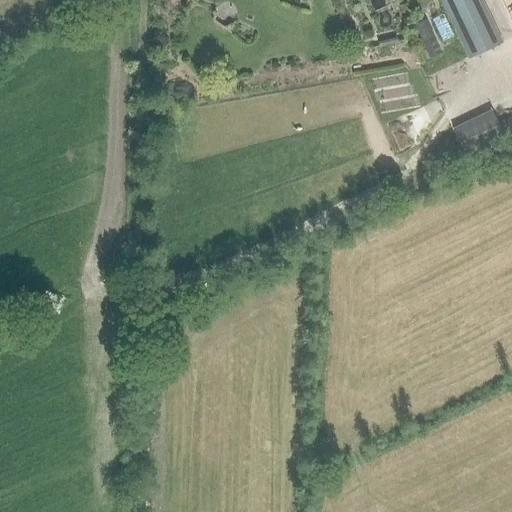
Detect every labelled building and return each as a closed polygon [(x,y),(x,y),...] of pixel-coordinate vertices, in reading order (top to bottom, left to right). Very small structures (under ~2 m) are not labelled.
[(499,41),(480,0),(440,0),(466,56),(499,41)] [(426,19),(412,25),(420,42),(433,36),(426,19)] [(451,128),(465,156),(504,137),(497,123),(491,109),(451,128)] [(394,124),(403,145),(423,136),(413,115),(394,124)] [(511,115),(497,123),(505,139),(511,135),(511,115)]
